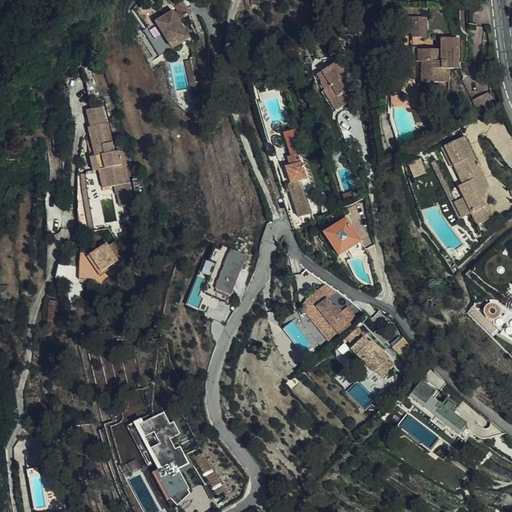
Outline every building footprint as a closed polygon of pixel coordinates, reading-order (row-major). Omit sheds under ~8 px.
[(179,12),(160,25),(179,50),(193,40),(183,24),(191,18),(181,5),(176,8),(179,12)] [(264,9),(255,9),(255,21),(264,21),(264,9)] [(426,21),(401,22),(401,38),(411,37),(415,37),(415,41),(427,41),(426,21)] [(179,50),(160,25),(148,34),(166,59),(179,50)] [(439,51),(418,51),(418,52),(418,66),(421,66),(422,82),(422,86),(434,86),(440,86),(441,97),(442,97),(442,96),(449,96),(449,71),(455,71),(455,64),(459,64),(458,40),(441,40),(441,44),(438,43),(439,51)] [(355,70),(345,57),(339,61),(340,63),(333,68),(327,72),(323,75),(328,81),(326,82),(331,89),(337,84),(343,92),(339,96),(347,105),(360,95),(352,85),(355,83),(349,75),(355,70)] [(193,63),(188,64),(193,93),(197,93),(193,63)] [(331,89),(330,90),(343,108),(347,105),(339,96),(343,92),(337,84),(331,89)] [(487,96),(472,105),(479,118),(494,111),(487,96)] [(91,160),(94,175),(97,194),(111,191),(113,197),(111,198),(114,211),(128,208),(124,187),(123,187),(121,167),(119,156),(110,157),(104,127),(103,127),(99,110),(84,113),(87,130),(85,131),(89,148),(91,160)] [(283,133),(287,146),(295,143),(291,131),(283,133)] [(473,217),(486,211),(485,208),(485,206),(485,204),(485,201),(486,200),(487,197),(489,195),(490,193),(490,191),(490,190),(490,189),(482,173),(482,170),(482,168),(480,166),(478,164),(467,141),(447,150),(456,170),(465,188),(460,190),(465,201),(473,217)] [(285,168),(289,180),(301,175),(303,180),(307,179),(295,143),(287,146),(291,156),(286,158),(289,167),(285,168)] [(456,170),(447,150),(444,152),(453,171),(456,170)] [(88,176),(94,175),(91,160),(86,161),(88,176)] [(456,206),(436,164),(433,166),(461,223),(464,221),(456,206)] [(296,209),(300,219),(307,216),(314,213),(313,209),(303,180),(301,175),(289,180),(290,184),(285,186),(288,194),(291,193),(294,202),(291,203),(293,210),(296,209)] [(81,197),(87,230),(97,229),(89,178),(81,179),(81,197)] [(83,237),(87,236),(87,232),(87,230),(81,197),(81,179),(76,179),(78,206),(83,237)] [(357,189),(345,193),(348,202),(359,198),(357,189)] [(487,205),(491,191),(490,191),(490,193),(489,195),(487,197),(486,200),(485,201),(485,204),(485,206),(485,208),(486,211),(492,223),(494,222),(487,205)] [(473,217),(465,201),(456,206),(464,221),(473,217)] [(492,223),(486,211),(473,217),(479,230),(492,223)] [(314,213),(307,216),(312,223),(317,221),(314,213)] [(307,216),(300,219),(302,226),(312,223),(307,216)] [(333,231),(348,252),(363,242),(348,220),(333,231)] [(341,257),(348,252),(333,231),(327,236),(341,257)] [(233,296),(247,254),(219,244),(213,263),(207,260),(200,280),(210,283),(209,288),(233,296)] [(89,259),(102,275),(118,264),(115,259),(116,258),(115,255),(112,256),(105,247),(89,259)] [(100,286),(102,275),(89,259),(81,257),(78,273),(90,275),(89,284),(100,286)] [(332,296),(338,291),(328,284),(310,298),(305,305),(309,313),(332,340),(342,332),(336,325),(335,326),(319,307),(332,296)] [(342,332),(354,322),(344,310),(340,305),(332,296),(319,307),(335,326),(336,325),(342,332)] [(350,305),(344,310),(354,322),(342,332),(344,334),(357,323),(360,319),(358,315),(350,305)] [(511,327),(511,314),(508,311),(501,318),(511,327)] [(360,345),(372,332),(365,325),(352,337),(360,345)] [(382,340),(373,331),(372,332),(360,345),(357,347),(369,360),(363,366),(374,378),(383,370),(388,376),(400,364),(394,358),(388,352),(379,343),(382,340)] [(423,353),(409,337),(399,346),(414,362),(423,353)] [(318,342),(315,345),(307,352),(313,358),(325,349),(318,342)] [(393,348),(388,352),(394,358),(398,354),(393,348)] [(354,369),(351,373),(362,384),(366,380),(354,369)] [(428,373),(405,402),(454,440),(464,427),(450,417),(456,409),(445,400),(439,407),(432,402),(445,386),(428,373)] [(189,482),(174,453),(161,460),(165,467),(152,473),(167,501),(193,488),(189,482)] [(40,511),(45,511),(42,487),(41,478),(28,479),(32,511),(40,511)] [(195,479),(189,482),(193,488),(198,485),(195,479)] [(45,511),(44,511),(51,511),(60,509),(57,485),(42,487),(45,511)]
